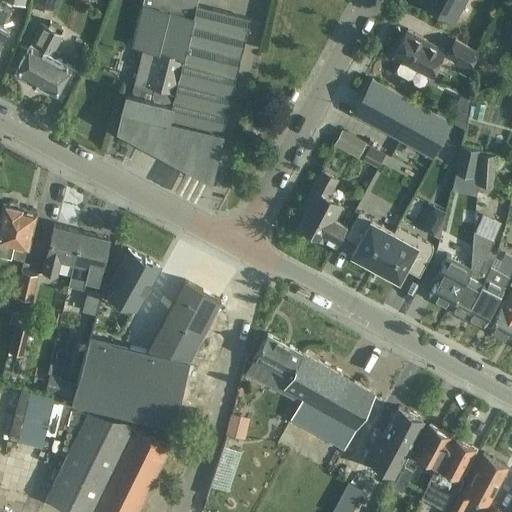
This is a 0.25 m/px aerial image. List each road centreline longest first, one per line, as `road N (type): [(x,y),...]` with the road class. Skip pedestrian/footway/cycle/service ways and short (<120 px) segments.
road 1 (tertiary): [(511,391),(230,241)]
road 2 (residential): [(230,241),(364,0)]
road 3 (tertiary): [(230,241),(0,116)]
